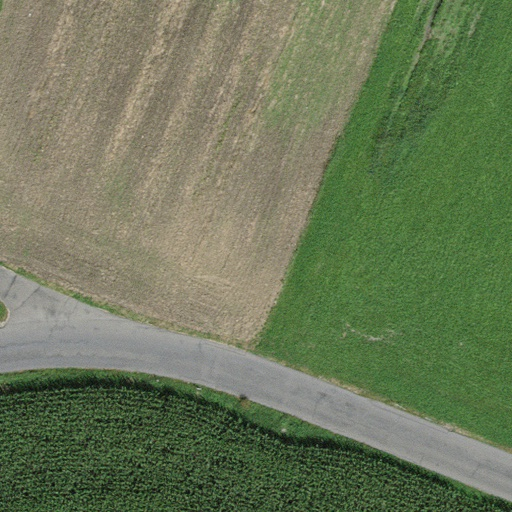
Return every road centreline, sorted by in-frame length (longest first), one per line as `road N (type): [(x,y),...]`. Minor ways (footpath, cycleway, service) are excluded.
road 1 (unclassified): [(165,350),(309,395),(511,474)]
road 2 (unclassified): [(0,283),(165,350)]
road 3 (unclassified): [(0,353),(165,350)]
